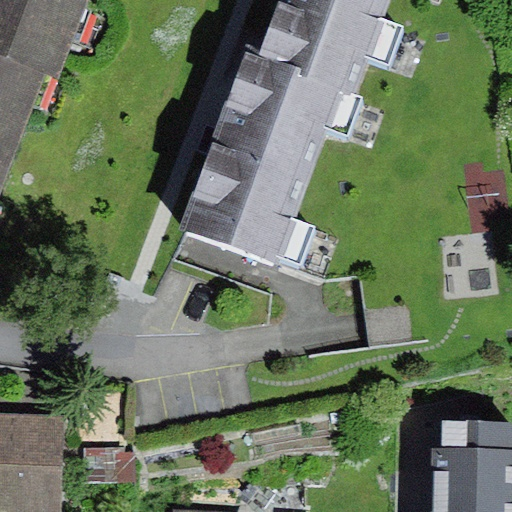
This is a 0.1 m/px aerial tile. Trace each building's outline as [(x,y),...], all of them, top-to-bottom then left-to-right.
[(91,0),(0,0),(0,51),(3,53),(8,54),(28,62),(50,71),(62,75),(91,0)] [(282,0),(260,62),(360,102),(371,69),(388,75),(403,37),(384,30),(395,0),(282,0)] [(3,53),(0,51),(0,199),(50,71),(28,62),(3,53)] [(213,142),(178,237),(278,275),(279,265),(299,273),(313,234),(296,228),(329,137),(349,144),(364,105),(360,102),(260,62),(246,57),(213,142)] [(0,511),(61,511),(61,420),(0,419),(0,511)] [(511,511),(511,431),(444,430),(443,456),(432,456),(431,511),(511,511)] [(127,447),(85,447),(85,484),(127,484),(127,447)]
